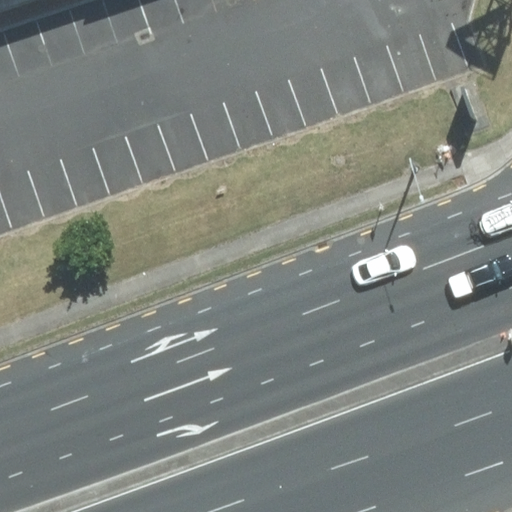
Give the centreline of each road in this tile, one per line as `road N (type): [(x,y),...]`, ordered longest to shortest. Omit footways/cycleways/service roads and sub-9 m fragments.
road 1 (primary): [(0,421),(511,247)]
road 2 (primary): [(511,396),(188,511)]
